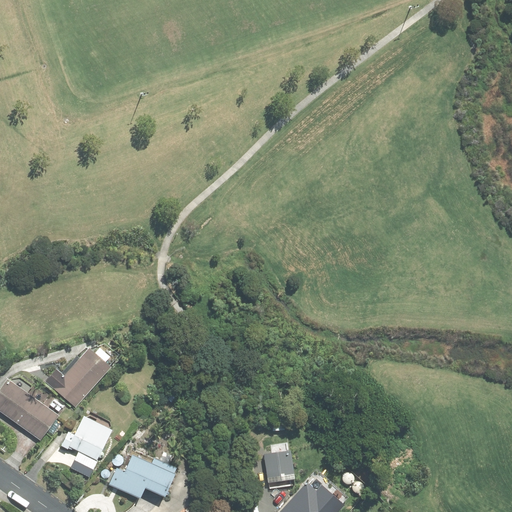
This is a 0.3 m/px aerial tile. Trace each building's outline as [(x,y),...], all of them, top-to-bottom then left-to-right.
[(55,371),(45,382),(74,408),(109,369),(104,364),(107,361),(109,363),(114,357),(103,346),(94,356),(87,350),(63,377),(55,371)] [(0,389),(0,413),(40,442),(58,417),(6,380),(0,389)] [(173,390),(165,399),(171,404),(176,399),(174,398),(177,394),(173,390)] [(50,406),(58,413),(63,407),(55,401),(50,406)] [(68,448),(96,462),(111,432),(83,419),(74,437),(68,434),(61,448),(67,451),(68,448)] [(290,453),(264,456),(267,480),(293,477),(290,453)] [(174,476),(172,476),(175,470),(154,460),(151,466),(132,457),(124,474),(116,470),(109,486),(139,501),(144,491),(162,499),(174,476)]
